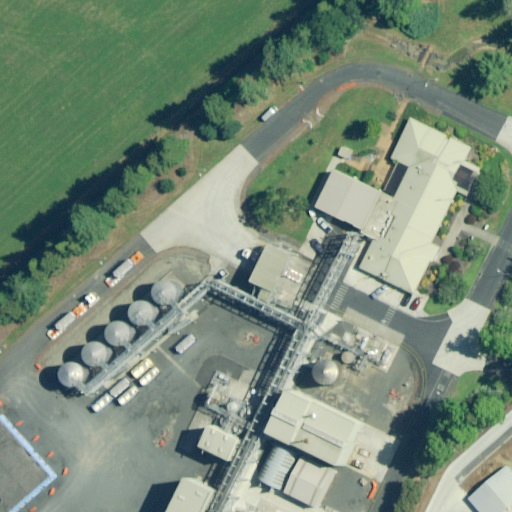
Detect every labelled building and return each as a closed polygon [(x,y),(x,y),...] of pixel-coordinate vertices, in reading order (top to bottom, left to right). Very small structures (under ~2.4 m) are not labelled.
[(407,166),(355,269),(407,294),(430,247),(421,243),(469,148),(401,115),(382,153),(407,166)] [(371,189),(326,168),(308,206),(352,227),(371,189)] [(258,282),(269,287),(264,298),(279,305),(294,312),(316,266),(275,246),(258,282)] [(186,298),(186,294),(186,289),(184,286),(181,283),(178,281),(174,280),(170,280),(166,282),(163,285),(161,288),(160,292),(161,296),(162,300),(165,303),(169,305),(173,306),(177,306),(181,304),(184,301),(186,298)] [(162,318),(163,314),(162,310),(160,307),(158,303),(154,302),(150,301),(146,301),(142,303),(139,306),(137,309),(136,313),(137,317),(139,321),(141,324),(145,326),(149,327),(153,326),(157,325),(160,322),(162,318)] [(138,340),(138,336),(138,332),(136,328),(133,325),(130,323),(126,322),(122,323),(118,324),(115,327),(113,331),(112,335),(113,339),(114,343),(117,346),(121,348),(125,348),(129,348),(133,346),(136,343),(138,340)] [(359,327),(354,337),(346,333),(342,342),(364,353),(368,346),(373,334),(359,327)] [(399,346),(382,338),(372,361),(389,369),(399,346)] [(116,360),(116,356),(116,352),(114,348),(112,345),(108,343),(104,342),(100,343),(96,344),(93,347),(91,351),(90,355),(91,359),(92,363),(95,366),(99,368),(103,368),(107,368),(111,366),(114,363),(116,360)] [(347,379),(347,374),(347,370),(345,366),(342,363),(338,361),(334,360),(330,360),(326,362),(323,365),(321,369),(320,373),(320,377),(322,381),(325,385),(329,387),(333,388),(337,387),(341,385),(344,382),(347,379)] [(92,379),(92,375),(92,371),(90,367),(87,364),(84,362),(80,362),(76,362),(72,364),(69,366),(67,370),(66,374),(67,378),(68,382),(71,385),(75,387),(79,388),(83,387),(86,386),(90,383),(92,379)] [(351,424),(280,388),(259,429),(330,465),(351,424)] [(0,419),(0,511),(17,511),(58,476),(4,415),(0,419)] [(248,441),(218,427),(208,448),(238,462),(248,441)] [(312,501),(326,469),(299,457),(285,490),(312,501)] [(499,511),(511,501),(511,476),(500,463),(463,494),(478,511),(499,511)] [(180,475),(162,511),(198,511),(209,489),(180,475)]
